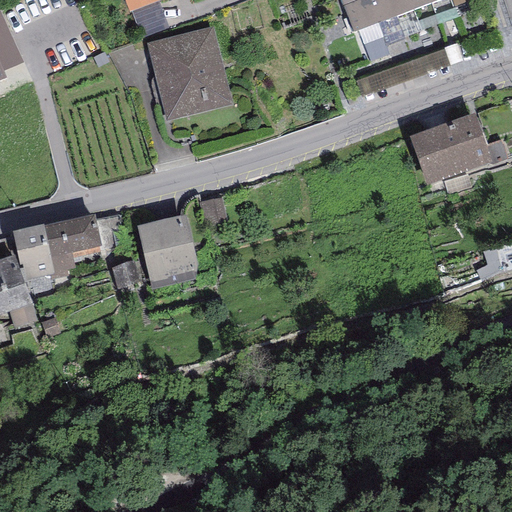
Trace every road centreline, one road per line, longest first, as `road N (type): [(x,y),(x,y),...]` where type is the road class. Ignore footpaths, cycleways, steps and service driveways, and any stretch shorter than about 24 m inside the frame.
road 1 (tertiary): [(511,69),(294,148),(0,227)]
road 2 (residential): [(511,325),(377,381),(200,482),(130,511)]
